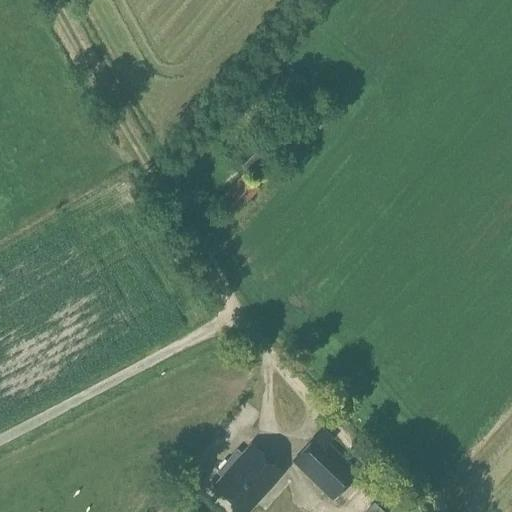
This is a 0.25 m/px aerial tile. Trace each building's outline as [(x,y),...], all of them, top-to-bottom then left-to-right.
[(267,128),(306,83),(289,67),(248,112),(267,128)] [(318,129),(325,121),(304,102),(297,109),(318,129)] [(276,149),(294,130),(284,121),(242,167),(251,176),(268,157),(276,164),(283,156),(276,149)] [(236,213),(258,189),(241,173),(219,198),(236,213)] [(292,461),(330,499),(358,472),(329,445),(334,439),(324,428),(292,461)] [(241,454),(236,450),(218,472),(222,476),(214,485),(245,511),(246,511),(282,471),(250,443),(241,454)] [(185,479),(196,490),(206,478),(196,467),(185,479)] [(384,511),(374,501),(363,511),(384,511)]
